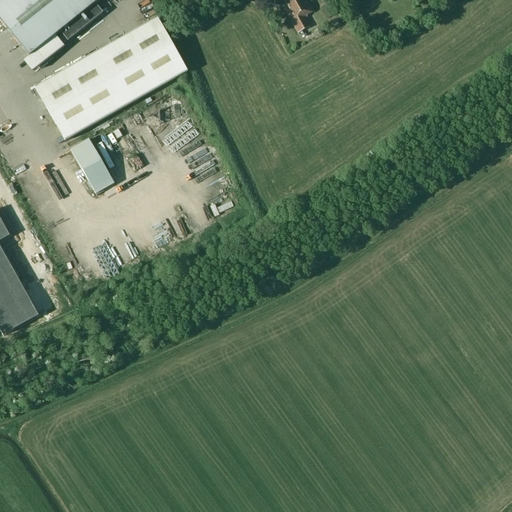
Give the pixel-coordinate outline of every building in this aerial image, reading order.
[(2,0),(0,2),(0,21),(29,57),(23,62),(31,73),(63,47),(54,37),(60,32),(68,42),(103,14),(95,4),(100,0),(2,0)] [(307,0),(278,0),(298,34),(310,27),(305,18),(307,17),(307,16),(314,12),(307,0)] [(335,0),(334,0),(321,8),(328,19),(342,10),(335,0)] [(35,89),(65,142),(188,73),(158,20),(35,89)] [(134,117),(129,120),(134,129),(138,127),(134,117)] [(71,150),(70,151),(97,197),(97,196),(104,192),(103,191),(114,184),(88,140),(71,150)] [(115,144),(110,147),(123,170),(128,168),(115,144)] [(138,155),(133,157),(138,169),(144,166),(138,155)] [(0,219),(0,241),(10,236),(0,219)] [(0,248),(0,330),(3,336),(38,317),(0,248)]
